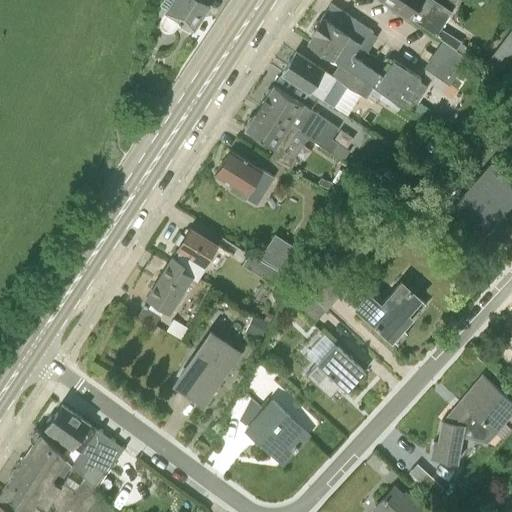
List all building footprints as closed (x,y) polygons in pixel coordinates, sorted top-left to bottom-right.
[(193,27),(209,3),(205,0),(162,0),(160,3),(169,9),(162,19),(161,21),(161,24),(161,27),(162,29),(164,30),(166,31),(168,31),(172,30),(173,30),(180,18),(183,20),(180,23),(189,29),(192,26),(193,27)] [(386,0),(445,39),(443,41),(456,51),(462,43),(441,29),(453,12),(434,0),(386,0)] [(308,41),(341,63),(374,84),(383,90),(402,103),(407,96),(417,103),(428,87),(420,81),(421,78),(393,60),(384,75),(364,62),(369,55),(361,50),(373,31),(331,2),(320,19),(316,20),(312,25),(313,29),(311,32),(313,33),(308,41)] [(511,45),(502,38),(483,63),(499,75),(511,57),(511,45)] [(424,69),(450,86),(468,58),(456,51),(443,41),(424,69)] [(349,87),(366,97),(374,84),(341,63),(333,76),(295,51),(282,72),(335,107),(349,87)] [(375,103),(378,99),(383,90),(374,84),(366,97),(375,103)] [(345,162),(352,152),(332,139),(339,128),(273,85),(271,88),(267,90),(266,95),(260,106),(307,137),(306,138),(345,162)] [(446,121),(420,102),(414,110),(441,129),(446,121)] [(289,171),(297,159),(294,157),(306,138),(307,137),(260,106),(253,116),(248,118),(248,123),(246,127),(276,147),(269,158),(289,171)] [(272,176),(230,149),(215,172),(230,180),(227,186),(255,203),(272,176)] [(473,186),(506,216),(500,211),(511,197),(511,184),(490,166),(473,186)] [(321,177),(321,179),(318,184),(328,189),(331,183),(321,177)] [(506,216),(473,186),(453,208),(481,232),(500,211),(506,216)] [(199,277),(218,245),(190,227),(177,247),(179,248),(175,256),(172,254),(170,258),(199,277)] [(275,236),(261,257),(292,277),(306,255),(275,236)] [(241,266),(283,290),(290,278),(248,254),(241,266)] [(146,296),(169,310),(171,312),(192,277),(197,280),(199,277),(170,258),(146,296)] [(308,294),(326,311),(342,293),(321,275),(305,292),(308,294)] [(369,292),(355,307),(393,341),(394,340),(393,339),(416,314),(416,315),(426,304),(415,294),(421,288),(407,276),(402,282),(402,281),(381,304),(369,292)] [(315,322),(326,311),(308,294),(305,292),(303,290),(293,301),(315,322)] [(268,312),(264,320),(269,322),(272,315),(268,312)] [(245,332),(261,340),(269,323),(253,315),(245,332)] [(239,352),(226,343),(210,331),(179,374),(192,383),(187,390),(203,401),(239,352)] [(307,375),(330,397),(341,385),(347,390),(365,371),(334,344),(307,375)] [(433,442),(430,457),(455,461),(462,433),(483,438),(491,429),(495,432),(511,412),(511,401),(482,375),(444,419),(442,419),(438,443),(433,442)] [(238,419),(245,425),(261,407),(250,397),(238,419)] [(282,464),(309,434),(271,399),(243,429),(282,464)] [(122,447),(102,433),(62,404),(54,415),(50,415),(47,420),(47,424),(46,427),(80,451),(74,459),(96,482),(122,447)] [(69,511),(71,510),(73,511),(114,511),(85,480),(77,487),(67,480),(75,468),(93,487),(96,482),(74,459),(71,463),(40,430),(16,467),(13,468),(9,474),(9,477),(4,486),(25,511),(24,511),(69,511)] [(25,511),(4,486),(0,491),(0,511),(24,511),(25,511)] [(426,511),(407,493),(403,497),(394,488),(376,507),(383,511),(382,511),(426,511)]
